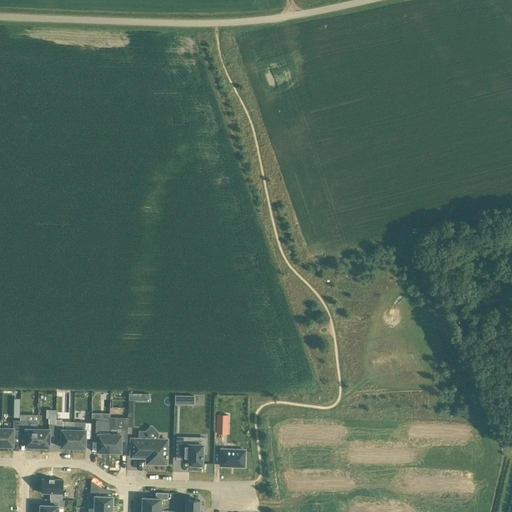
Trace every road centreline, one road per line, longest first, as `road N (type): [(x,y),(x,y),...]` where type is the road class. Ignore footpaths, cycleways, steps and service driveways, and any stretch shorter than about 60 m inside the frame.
road 1 (unclassified): [(0,21),(246,20),(378,0)]
road 2 (residential): [(26,461),(82,465),(106,478),(153,485),(250,485)]
